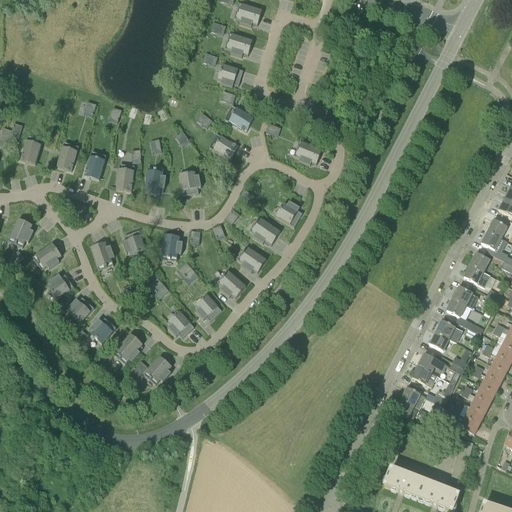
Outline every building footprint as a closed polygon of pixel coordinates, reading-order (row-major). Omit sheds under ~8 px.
[(257,28),(262,13),(238,5),(233,21),(257,28)] [(215,24),(212,32),(223,36),(226,28),(215,24)] [(248,59),(253,43),(229,35),(224,51),(248,59)] [(207,55),(204,63),(213,66),(216,58),(207,55)] [(238,88),(243,73),(224,67),(219,82),(238,88)] [(224,93),(222,101),(234,105),(237,97),(224,93)] [(94,118),(98,106),(89,104),(85,116),(94,118)] [(119,124),(123,112),(115,109),(110,121),(119,124)] [(246,134),(254,120),(237,111),(229,125),(246,134)] [(198,122),(208,129),(213,123),(204,115),(198,122)] [(177,138),(183,147),(190,142),(184,134),(177,138)] [(231,162),(238,148),(221,139),(213,153),(231,162)] [(152,143),(155,155),(162,153),(159,141),(152,143)] [(42,148),(26,143),(20,163),(36,168),(42,148)] [(316,167),(322,152),(299,143),(293,158),(316,167)] [(78,155),(62,150),(56,169),(72,174),(78,155)] [(142,165),(142,152),(133,152),(133,165),(142,165)] [(105,163),(89,158),(83,178),(99,182),(105,163)] [(135,174),(118,172),(116,191),(132,194),(135,174)] [(163,180),(146,177),(143,197),(160,200),(163,180)] [(180,185),(186,204),(202,199),(195,180),(180,185)] [(245,192),(241,200),(252,206),(256,198),(245,192)] [(511,204),(504,201),(498,213),(511,219),(511,204)] [(294,230),(302,216),(285,205),(277,219),(294,230)] [(234,212),(226,221),(232,227),(240,217),(234,212)] [(271,248),(281,234),(260,220),(251,234),(271,248)] [(33,228),(18,221),(7,245),(22,252),(33,228)] [(487,234),(501,241),(507,229),(493,222),(487,234)] [(223,227),(214,230),(218,242),(227,239),(223,227)] [(146,253),(139,233),(124,238),(131,259),(146,253)] [(201,246),(202,234),(193,233),(192,246),(201,246)] [(501,241),(487,234),(481,246),(491,251),(489,257),(504,264),(511,268),(511,260),(501,255),(507,244),(501,241)] [(180,239),(164,237),(161,260),(177,263),(180,239)] [(106,245),(90,250),(99,274),(114,268),(106,245)] [(61,259),(51,246),(32,260),(41,273),(61,259)] [(257,276),(266,262),(246,248),(237,262),(257,276)] [(470,268),(484,275),(490,263),(476,256),(470,268)] [(188,264),(178,272),(190,287),(200,278),(188,264)] [(511,275),(511,268),(504,264),(501,270),(511,275)] [(484,275),(470,268),(463,279),(484,290),(487,284),(481,281),(484,275)] [(235,301),(246,288),(227,272),(217,284),(235,301)] [(74,290),(65,277),(48,289),(57,302),(74,290)] [(160,300),(170,294),(160,280),(151,286),(160,300)] [(452,301),(466,308),(472,296),(459,289),(452,301)] [(487,297),(498,303),(501,297),(490,291),(487,297)] [(210,324),(222,313),(206,295),(193,305),(210,324)] [(495,309),(498,303),(487,297),(483,303),(495,309)] [(68,311),(77,305),(72,298),(63,305),(68,311)] [(80,325),(93,310),(82,300),(68,315),(80,325)] [(466,308),(452,301),(446,313),(459,320),(466,308)] [(182,340),(194,330),(178,311),(166,322),(182,340)] [(116,331),(104,320),(90,336),(102,347),(116,331)] [(435,335),(449,342),(455,330),(441,323),(435,335)] [(469,331),(481,337),(484,331),(472,325),(469,331)] [(495,331),(502,335),(505,330),(497,326),(495,331)] [(477,343),(481,337),(469,331),(466,337),(477,343)] [(492,336),(500,339),(502,335),(495,331),(492,336)] [(449,342),(435,335),(429,347),(442,354),(449,342)] [(142,347),(130,336),(113,356),(125,367),(142,347)] [(502,347),(511,352),(511,339),(507,337),(502,347)] [(484,351),(492,355),(494,350),(486,346),(484,351)] [(496,358),(511,365),(511,363),(511,352),(502,347),(496,358)] [(482,356),(489,360),(492,355),(484,351),(482,356)] [(418,368),(431,375),(434,370),(443,375),(446,368),(424,356),(418,368)] [(172,369),(159,358),(142,378),(154,389),(172,369)] [(491,368),(506,376),(511,365),(496,358),(491,368)] [(452,364),(463,370),(466,365),(455,359),(452,364)] [(142,376),(148,368),(142,363),(135,370),(142,376)] [(460,376),(463,370),(452,364),(449,370),(460,376)] [(473,372),(481,376),(483,371),(476,367),(473,372)] [(431,375),(418,368),(412,380),(425,387),(431,375)] [(486,378),(500,386),(506,376),(491,368),(486,378)] [(471,377),(478,381),(481,376),(473,372),(471,377)] [(481,389),(495,396),(500,386),(486,378),(481,389)] [(463,392),(470,396),(473,391),(465,387),(463,392)] [(475,399),(490,407),(495,396),(481,389),(475,399)] [(400,402),(414,409),(420,397),(407,390),(400,402)] [(435,398),(446,404),(449,398),(438,392),(435,398)] [(460,397),(468,401),(470,396),(463,392),(460,397)] [(443,410),(446,404),(435,398),(432,404),(443,410)] [(470,409),(485,417),(490,407),(475,399),(470,409)] [(414,409),(400,402),(394,414),(408,421),(414,409)] [(452,413),(460,417),(462,412),(455,408),(452,413)] [(465,420),(479,427),(485,417),(470,409),(465,420)] [(450,418),(457,422),(460,417),(452,413),(450,418)] [(479,427),(465,420),(459,430),(474,438),(479,427)] [(419,431),(432,435),(433,428),(421,425),(419,431)] [(460,448),(471,451),(473,445),(461,442),(460,448)] [(458,454),(469,457),(471,451),(460,448),(458,454)] [(457,460),(468,463),(469,457),(458,454),(457,460)] [(455,465),(466,468),(468,463),(457,460),(455,465)] [(501,470),(506,473),(510,466),(505,463),(501,470)] [(453,471),(465,474),(466,468),(455,465),(453,471)] [(384,488),(418,501),(425,484),(390,470),(384,488)] [(452,477),(463,480),(465,474),(453,471),(452,477)] [(450,483),(462,486),(463,480),(452,477),(450,483)] [(418,501),(435,508),(446,511),(452,511),(459,497),(425,484),(418,501)]
